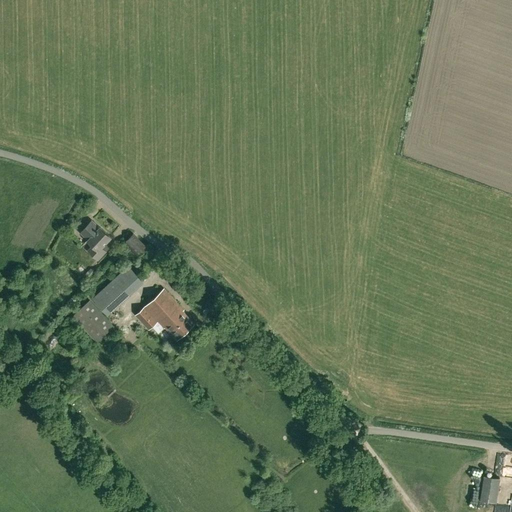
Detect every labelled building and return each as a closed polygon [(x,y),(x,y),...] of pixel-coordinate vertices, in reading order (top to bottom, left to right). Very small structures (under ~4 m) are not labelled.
[(91,221),(81,232),(88,239),(87,240),(92,245),(88,250),(94,256),(97,259),(100,256),(106,250),(102,247),(110,238),(111,237),(100,227),(99,228),(91,221)] [(124,242),(137,257),(147,247),(134,232),(124,242)] [(133,263),(96,296),(114,316),(119,312),(116,309),(148,281),(133,263)] [(89,279),(95,272),(91,267),(84,274),(89,279)] [(158,320),(165,327),(166,326),(177,339),(195,323),(183,310),(185,309),(165,287),(136,314),(149,328),(158,320)] [(114,327),(90,299),(72,315),(97,342),(114,327)] [(488,475),(487,500),(503,501),(505,476),(488,475)] [(480,502),(483,490),(473,488),(470,499),(480,502)]
